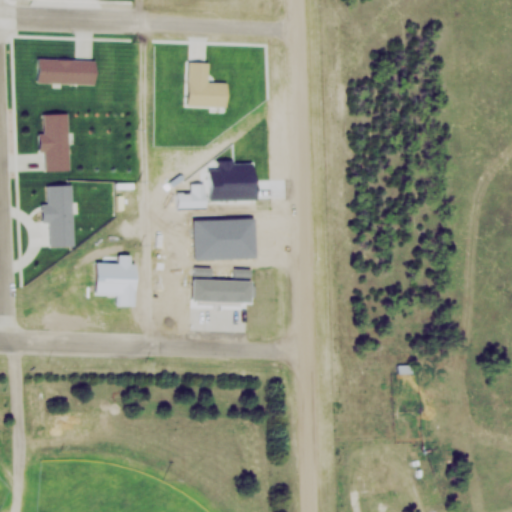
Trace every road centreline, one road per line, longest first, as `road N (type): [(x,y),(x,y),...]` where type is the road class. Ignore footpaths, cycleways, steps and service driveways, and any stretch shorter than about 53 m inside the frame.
road 1 (residential): [(299,0),(312,511)]
road 2 (residential): [(308,349),(0,336)]
road 3 (residential): [(0,17),(300,28)]
road 4 (residential): [(0,177),(5,337)]
